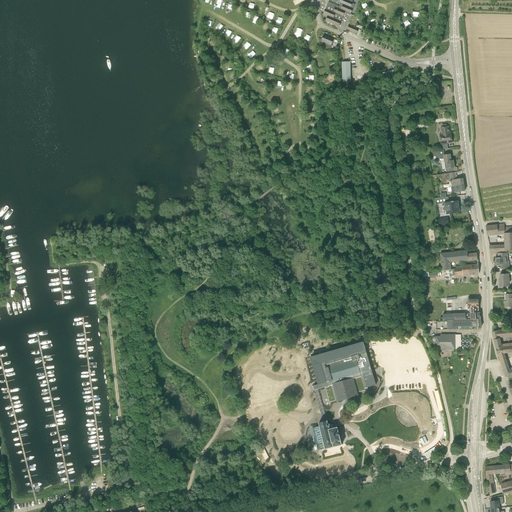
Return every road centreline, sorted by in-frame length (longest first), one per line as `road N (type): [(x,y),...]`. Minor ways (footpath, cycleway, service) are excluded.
road 1 (unclassified): [(235,511),(468,457)]
road 2 (secondary): [(486,328),(484,256),(467,162)]
